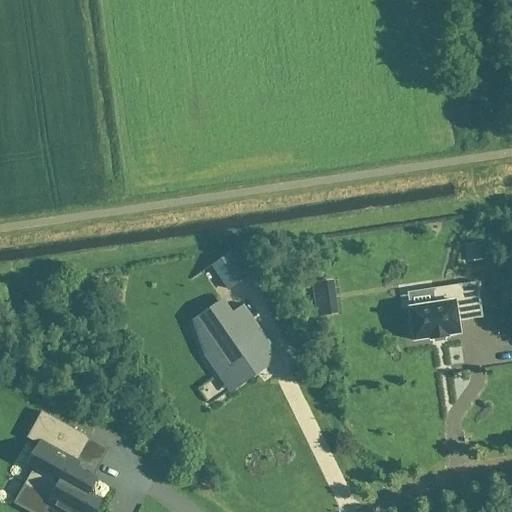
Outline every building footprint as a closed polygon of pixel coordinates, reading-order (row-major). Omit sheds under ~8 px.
[(211,267),(228,291),(245,279),(228,256),(211,267)] [(330,283),(310,286),(315,319),(335,316),(330,283)] [(481,319),(476,284),(431,291),(433,306),(408,310),(409,320),(405,321),(408,338),(412,338),(413,342),(429,339),(429,341),(446,339),(446,337),(458,335),(456,323),(481,319)] [(221,304),(192,324),(213,354),(206,358),(210,365),(208,366),(212,373),(215,371),(219,377),(227,372),(237,385),(229,391),(208,406),(209,407),(229,392),(265,367),(243,336),(257,326),(242,306),(241,307),(243,309),(231,317),(221,304)] [(74,466),(88,441),(41,414),(27,440),(28,440),(40,447),(29,466),(34,469),(23,488),(25,488),(51,503),(48,508),(55,511),(91,511),(96,503),(83,495),(91,480),(72,470),(74,466)]
